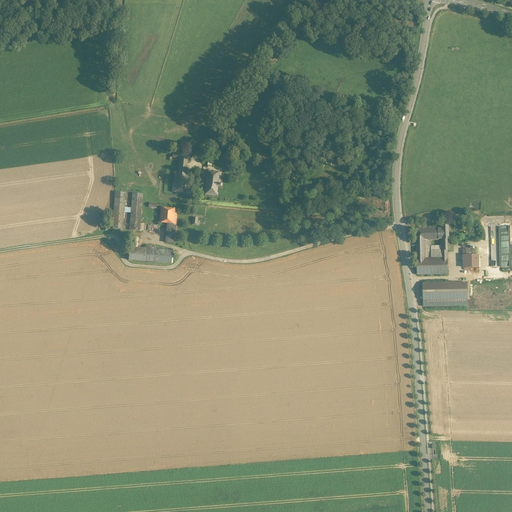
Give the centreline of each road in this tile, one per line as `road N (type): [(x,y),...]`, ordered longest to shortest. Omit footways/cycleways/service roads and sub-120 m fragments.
road 1 (unclassified): [(427,511),(395,181),(432,0)]
road 2 (track): [(0,251),(110,236),(124,260),(174,265),(186,250),(265,258),(398,224)]
